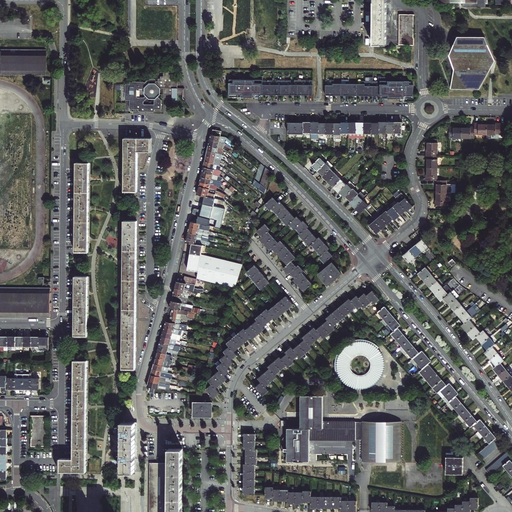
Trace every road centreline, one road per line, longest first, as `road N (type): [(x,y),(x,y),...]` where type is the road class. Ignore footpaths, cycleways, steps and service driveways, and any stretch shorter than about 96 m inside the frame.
road 1 (tertiary): [(366,263),(511,434)]
road 2 (tertiary): [(511,425),(377,254)]
road 3 (tertiary): [(213,113),(279,168),(366,263)]
road 4 (residential): [(162,303),(139,384),(142,421),(154,429),(229,430)]
road 5 (residential): [(61,325),(63,124)]
road 6 (residential): [(0,0),(64,1),(63,124)]
road 7 (residential): [(162,303),(149,294),(150,177),(162,129)]
road 8 (residential): [(255,135),(265,108),(417,109)]
road 9 (tertiary): [(377,254),(255,135)]
road 10 (residential): [(201,138),(162,303)]
road 11 (tertiary): [(255,135),(202,86),(198,0)]
road 12 (residential): [(377,254),(420,217),(409,163),(426,120)]
road 13 (residential): [(229,430),(237,374),(310,311)]
road 14 (tertiary): [(186,0),(190,75),(213,113)]
